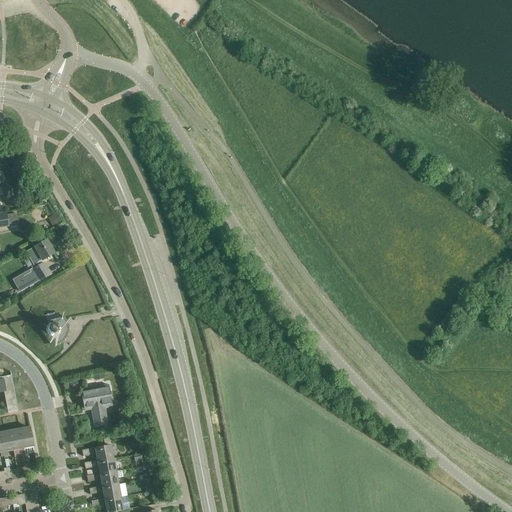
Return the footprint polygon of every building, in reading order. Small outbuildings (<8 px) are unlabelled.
[(52,227),(61,223),(56,213),(47,218),(52,227)] [(0,227),(8,226),(6,214),(0,215),(0,227)] [(42,261),(46,259),(55,254),(47,240),(34,247),(35,248),(27,252),(30,257),(38,253),(42,261)] [(32,270),(40,282),(51,275),(44,263),(32,270)] [(57,323),(55,322),(54,322),(52,322),(49,323),(47,325),(46,327),(46,329),(47,332),(48,334),(49,335),(51,336),(54,336),(56,336),(58,335),(59,333),(60,332),(61,329),(60,327),(59,324),(57,323)] [(0,392),(4,392),(8,413),(18,411),(11,372),(10,372),(11,376),(8,376),(8,378),(0,379),(0,392)] [(85,411),(87,410),(91,409),(95,427),(108,425),(107,424),(104,425),(101,407),(104,407),(103,402),(111,401),(108,385),(108,386),(92,388),(92,389),(93,389),(93,390),(81,392),(85,411)] [(26,448),(33,447),(30,427),(19,429),(24,453),(27,452),(26,448)] [(21,453),(24,453),(19,429),(10,431),(13,451),(20,449),(21,453)] [(7,452),(13,451),(10,431),(0,432),(0,434),(4,457),(7,456),(7,452)] [(97,462),(113,459),(111,446),(95,449),(95,448),(92,449),(82,450),(83,456),(96,454),(97,461),(97,462)] [(100,475),(116,472),(113,459),(97,462),(97,461),(84,463),(85,469),(98,467),(99,473),(100,475)] [(37,465),(30,467),(29,464),(26,464),(28,475),(31,475),(31,477),(39,475),(37,465)] [(102,488),(118,485),(116,472),(100,475),(99,473),(87,476),(88,482),(100,480),(102,486),(102,488)] [(104,500),(121,497),(118,485),(102,488),(102,486),(89,489),(90,495),(103,492),(104,499),(104,500)] [(106,511),(114,511),(117,511),(123,510),(121,497),(104,500),(104,499),(91,501),(93,507),(105,505),(106,511)]
